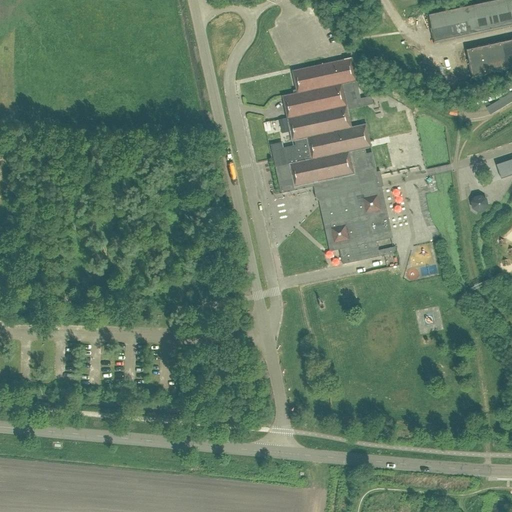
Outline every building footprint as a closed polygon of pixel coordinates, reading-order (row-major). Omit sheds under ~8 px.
[(434,43),(511,26),(511,0),(493,0),(428,14),(434,43)] [(472,79),(511,70),(511,38),(465,49),(469,68),(472,79)] [(282,143),(273,145),(283,191),(283,193),(314,186),(317,197),(317,201),(321,200),(322,203),(331,248),(343,246),(343,249),(340,250),(343,265),(358,262),(358,261),(384,256),(397,253),(395,247),(379,251),(376,238),(391,235),(388,223),(385,211),(381,189),(384,188),(383,182),(380,173),(377,173),(373,153),(366,154),(365,149),(371,147),(366,125),(352,128),(348,110),(359,108),(373,104),(371,97),(361,99),(357,81),(352,59),(348,59),(326,64),(305,69),(293,72),(298,93),(294,94),(283,97),(287,117),(291,135),(293,141),(298,140),(299,145),(283,149),(282,143)] [(279,120),(282,134),(290,132),(287,118),(279,120)] [(511,161),(497,166),(499,173),(502,180),(511,176),(511,161)] [(484,210),(487,206),(487,202),(486,200),(481,197),(475,198),(472,203),(474,209),(478,212),(484,210)]
